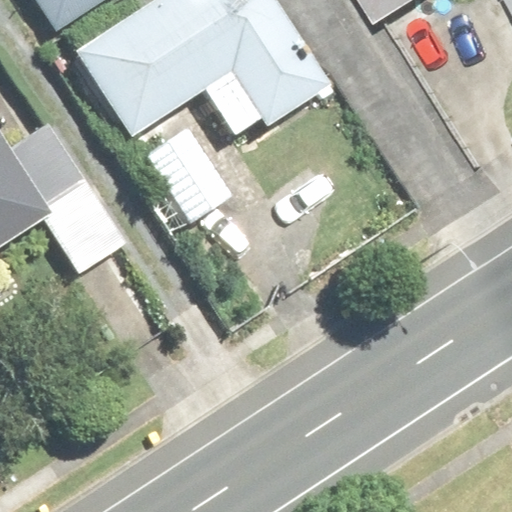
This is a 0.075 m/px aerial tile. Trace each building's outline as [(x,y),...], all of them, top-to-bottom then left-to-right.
[(24,0),(48,37),(109,0),(24,0)] [(320,103),(258,0),(177,0),(73,62),(123,147),(201,101),(233,155),(320,103)] [(511,0),(369,0),(389,30),(436,0),(511,0)] [(2,161),(0,157),(0,254),(39,230),(76,288),(124,258),(45,134),(2,161)] [(228,206),(183,135),(140,163),(185,234),(228,206)]
